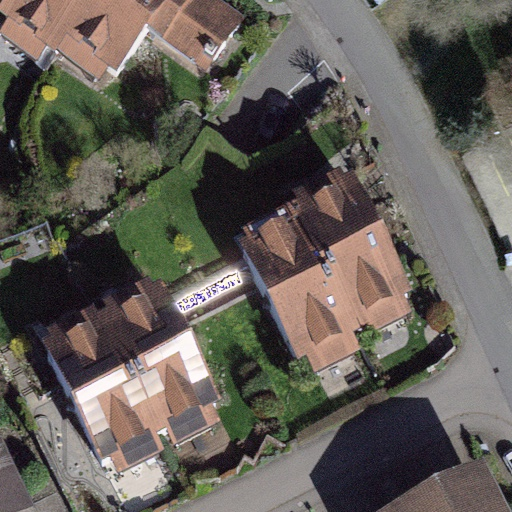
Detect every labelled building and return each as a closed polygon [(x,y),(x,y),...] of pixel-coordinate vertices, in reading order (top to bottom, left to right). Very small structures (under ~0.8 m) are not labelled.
[(54,60),(95,0),(15,0),(0,23),(0,50),(42,79),(54,60)] [(167,48),(199,0),(95,0),(54,60),(106,96),(147,35),(167,48)] [(358,349),(419,320),(353,185),(293,214),(300,229),(358,349)] [(365,362),(358,349),(300,229),(242,257),(307,390),(365,362)] [(166,450),(224,420),(164,302),(105,332),(166,450)] [(106,480),(166,450),(105,332),(46,362),(106,480)] [(0,511),(24,511),(0,461),(0,511)] [(507,511),(489,475),(411,511),(507,511)]
